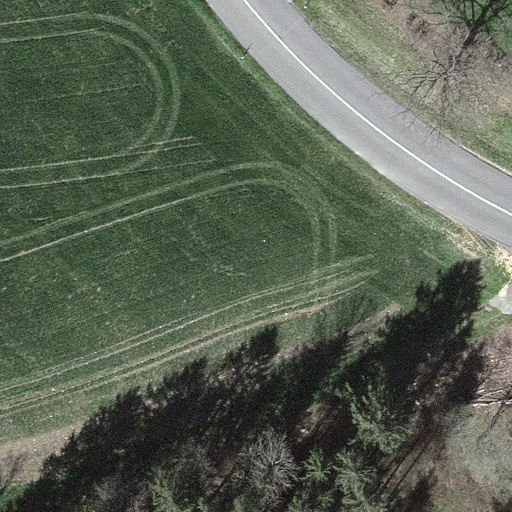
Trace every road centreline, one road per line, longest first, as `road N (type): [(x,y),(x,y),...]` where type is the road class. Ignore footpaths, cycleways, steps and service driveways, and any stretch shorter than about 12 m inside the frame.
road 1 (track): [(511,310),(371,387),(79,511)]
road 2 (tertiary): [(511,212),(429,168),(305,65),(246,0)]
